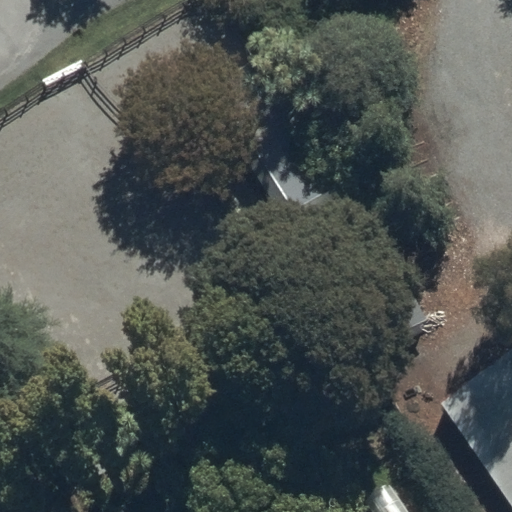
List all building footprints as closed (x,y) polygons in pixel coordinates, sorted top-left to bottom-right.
[(348,33),(334,0),(288,0),(310,50),(348,33)] [(289,227),(342,191),(259,64),(204,101),(289,227)] [(336,224),(372,302),(411,283),(395,249),(386,253),(366,209),(336,224)] [(511,355),(442,404),(511,503),(511,355)] [(408,511),(393,492),(368,511),(408,511)]
